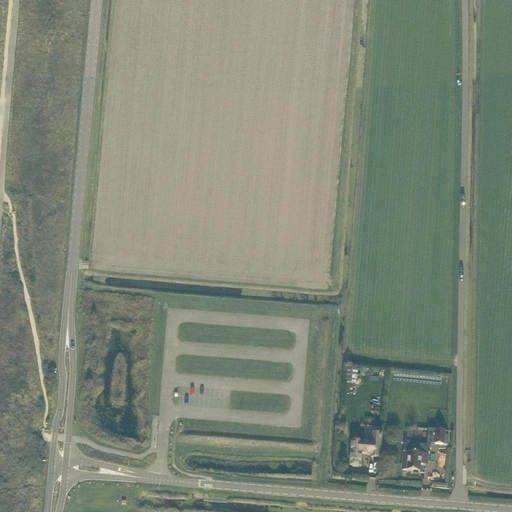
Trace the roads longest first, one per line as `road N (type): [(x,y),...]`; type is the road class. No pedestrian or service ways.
road 1 (track): [(458,505),(464,0)]
road 2 (unclassified): [(511,509),(128,475)]
road 3 (tertiary): [(67,330),(97,0)]
road 4 (tertiary): [(67,330),(51,464)]
road 5 (tertiary): [(65,459),(73,363),(67,330)]
